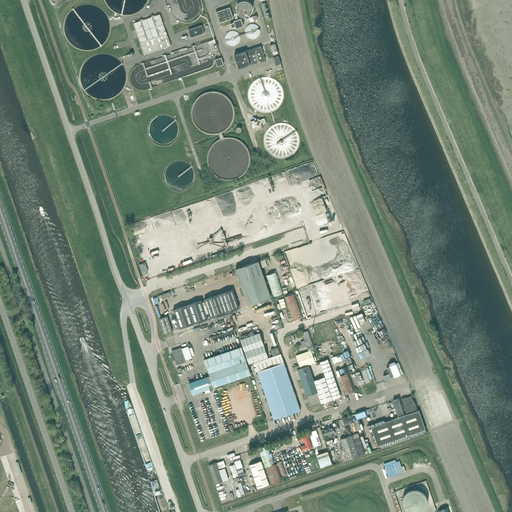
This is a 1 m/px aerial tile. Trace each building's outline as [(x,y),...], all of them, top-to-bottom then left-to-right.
[(248,1),(247,1),(246,1),(245,1),(244,1),(243,1),(241,2),(240,3),(239,4),(238,5),(238,6),(237,7),(237,9),(237,10),(238,12),(238,13),(239,14),(240,15),(241,16),(243,17),(244,17),(245,17),(247,17),(248,17),(249,16),(251,15),(252,14),(252,13),(253,12),(253,10),(254,9),(253,7),(253,6),(252,5),(252,4),(251,3),(249,2),(248,1)] [(219,23),(233,18),(230,7),(216,12),(219,23)] [(170,46),(159,15),(133,24),(144,56),(170,46)] [(234,23),(230,24),(232,28),(235,27),(236,28),(244,26),(241,18),(233,21),(234,23)] [(261,33),(261,31),(261,30),(260,29),(260,27),(259,26),(258,25),(257,24),(255,24),(254,24),(252,24),(251,24),(250,25),(248,26),(247,27),(247,28),(246,29),(246,31),(246,32),(246,34),(247,35),(248,36),(249,37),(250,38),(251,38),(253,39),(254,39),(256,38),(257,38),(259,37),(260,35),(260,34),(261,33)] [(201,26),(188,30),(191,38),(204,34),(201,26)] [(241,40),(241,38),(241,37),(240,36),(240,34),(239,33),(238,32),(236,31),(234,31),(233,31),(231,31),(230,32),(228,33),(228,34),(227,35),(226,37),(226,38),(226,39),(226,41),(227,42),(228,43),(229,44),(231,45),(233,46),(235,45),(236,45),(238,44),(240,42),(240,41),(241,40)] [(273,55),(278,54),(275,44),(270,45),(273,55)] [(266,59),(261,46),(234,55),(239,68),(266,59)] [(217,67),(224,64),(221,57),(215,60),(217,67)] [(269,70),(269,76),(261,77),(254,83),(252,86),(250,95),(251,97),(252,96),(252,101),(258,108),(262,109),(264,110),(269,109),(271,110),(276,110),(282,105),(284,101),(285,102),(286,95),(285,86),(280,80),(274,77),(273,76),(274,69),(274,68),(271,70),(269,70)] [(234,119),(235,116),(235,113),(235,110),(234,107),(233,104),(231,101),(229,99),(227,96),(224,95),(221,93),(218,92),(215,92),(212,92),(209,92),(206,93),(203,94),(200,96),(198,98),(196,100),(194,103),(193,106),(192,109),(192,112),(192,115),(192,118),(193,121),(194,124),(196,127),(198,129),(201,131),(203,133),(206,134),(209,135),(212,135),(216,135),(217,135),(218,135),(219,134),(220,134),(221,134),(222,133),(225,131),(228,130),(230,127),(232,125),(233,122),(234,119)] [(302,144),(304,140),(303,138),(303,135),(297,124),(294,122),(293,122),(288,119),(286,120),(283,120),(272,125),(267,136),(266,139),(265,141),(265,143),(271,154),(276,157),(286,158),(297,152),(302,143),(302,144)] [(129,120),(120,123),(123,129),(131,126),(129,120)] [(243,127),(236,123),(232,129),(239,134),(243,127)] [(121,139),(120,133),(112,134),(114,144),(118,144),(118,139),(121,139)] [(219,143),(220,142),(221,141),(222,141),(223,141),(224,140),(222,133),(221,134),(220,134),(219,134),(218,135),(217,135),(216,135),(218,143),(219,143)] [(220,142),(219,143),(218,143),(216,145),(214,147),(212,149),(211,151),(210,153),(209,156),(209,158),(209,161),(209,164),(210,166),(211,169),(212,171),(214,173),(216,175),(218,177),(220,178),(222,179),(225,180),(228,180),(230,180),(233,180),(235,179),(238,178),(240,177),(242,176),(244,174),(246,172),(247,170),(248,167),(249,165),(250,162),(250,160),(250,157),(249,154),(248,152),(247,150),(246,147),(244,145),(242,144),(240,142),(237,141),(235,140),(232,140),(230,140),(227,140),(224,140),(223,141),(222,141),(221,141),(220,142)] [(248,305),(271,297),(258,261),(236,269),(248,305)] [(273,297),(283,293),(276,272),(266,275),(273,297)] [(211,318),(239,308),(232,289),(204,299),(211,318)] [(295,293),(284,297),(292,321),(303,317),(295,293)] [(154,305),(163,302),(161,296),(152,299),(154,305)] [(180,329),(208,319),(201,300),(173,310),(180,329)] [(164,334),(172,331),(167,316),(159,319),(164,334)] [(314,350),(312,343),(308,331),(302,333),(304,338),(305,338),(305,340),(301,342),(303,348),(304,347),(306,352),(308,351),(308,352),(311,351),(314,350)] [(268,357),(264,344),(260,333),(240,339),(249,364),(268,357)] [(186,361),(189,360),(192,359),(193,358),(189,347),(182,349),(186,361)] [(277,347),(271,350),(273,356),(279,353),(277,347)] [(186,361),(182,349),(181,348),(172,351),(174,358),(172,359),(172,361),(175,360),(177,365),(186,362),(186,361)] [(193,394),(247,376),(237,348),(200,361),(205,377),(189,383),(193,394)] [(358,363),(357,356),(356,357),(355,350),(350,351),(352,364),(358,363)] [(316,363),(311,351),(308,352),(308,351),(296,356),(300,368),(308,365),(316,363)] [(300,410),(281,354),(254,363),(274,419),(300,410)] [(348,354),(336,358),(337,363),(350,359),(348,354)] [(328,359),(320,362),(333,399),(341,396),(328,359)] [(314,380),(312,375),(308,365),(300,368),(297,369),(306,396),(318,392),(314,380)] [(370,370),(366,371),(370,384),(375,382),(370,370)] [(345,395),(355,391),(349,373),(338,376),(345,395)] [(314,380),(318,392),(321,403),(333,399),(325,376),(314,380)] [(414,401),(413,401),(412,396),(406,398),(405,397),(401,399),(406,411),(407,414),(371,426),(378,446),(425,429),(419,410),(417,411),(416,408),(417,408),(414,401)] [(404,413),(399,400),(399,399),(393,401),(398,415),(404,413)] [(357,419),(366,415),(364,411),(355,414),(357,419)] [(332,433),(335,433),(333,427),(323,430),(325,436),(330,434),(331,438),(333,437),(332,433)] [(322,448),(321,443),(315,429),(308,431),(312,441),(315,450),(322,448)] [(311,448),(312,447),(307,433),(298,437),(299,441),(304,440),(307,449),(309,448),(310,450),(311,449),(311,448)] [(358,433),(352,435),(359,456),(365,454),(358,433)] [(347,460),(359,456),(352,435),(340,439),(347,460)] [(337,438),(337,439),(331,440),(332,447),(341,445),(339,437),(337,438)] [(270,484),(282,480),(270,444),(258,448),(270,484)] [(328,451),(317,455),(321,469),(333,464),(328,451)] [(400,459),(388,463),(392,477),(408,472),(405,460),(401,461),(400,459)] [(257,488),(269,484),(261,460),(249,465),(257,488)] [(282,461),(277,462),(282,477),(287,475),(282,461)] [(223,481),(219,470),(216,462),(209,465),(215,484),(223,481)] [(225,468),(219,470),(223,481),(229,479),(225,468)] [(245,494),(258,491),(258,489),(250,490),(248,481),(243,482),(245,494)] [(418,487),(416,486),(415,486),(414,486),(412,486),(409,487),(407,488),(406,489),(404,491),(403,493),(402,495),(401,497),(401,499),(401,501),(402,503),(403,505),(404,507),(406,508),(407,510),(409,511),(412,511),(414,511),(416,511),(418,511),(420,510),(422,508),(423,507),(425,505),(426,503),(426,501),(426,499),(426,497),(426,495),(425,493),(423,491),(422,489),(420,488),(418,487)]
